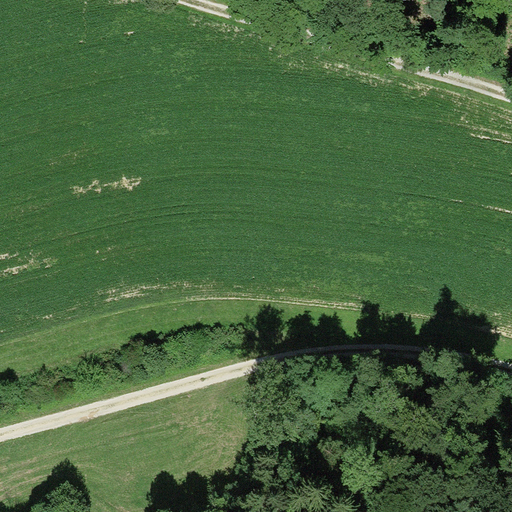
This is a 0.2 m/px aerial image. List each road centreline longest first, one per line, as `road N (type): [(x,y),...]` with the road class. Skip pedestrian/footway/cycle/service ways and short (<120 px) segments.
road 1 (track): [(0,439),(270,367),(422,351),(511,375)]
road 2 (track): [(511,99),(181,0)]
